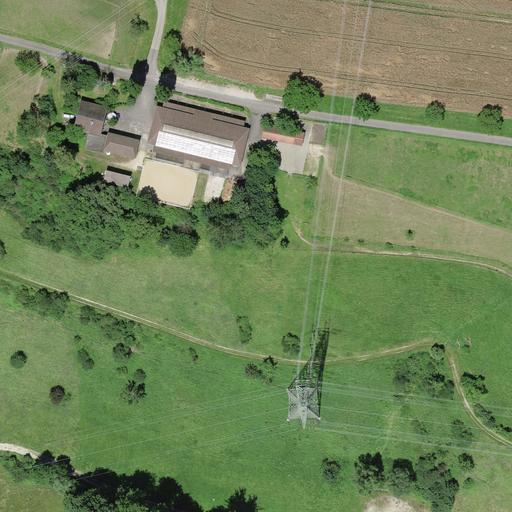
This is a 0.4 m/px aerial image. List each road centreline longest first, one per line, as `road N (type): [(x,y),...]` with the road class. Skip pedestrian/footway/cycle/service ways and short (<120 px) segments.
road 1 (track): [(511,445),(478,426),(439,346),(319,364),(240,355),(0,273)]
road 2 (unclassified): [(511,142),(317,114),(0,36)]
road 3 (track): [(0,446),(158,511)]
